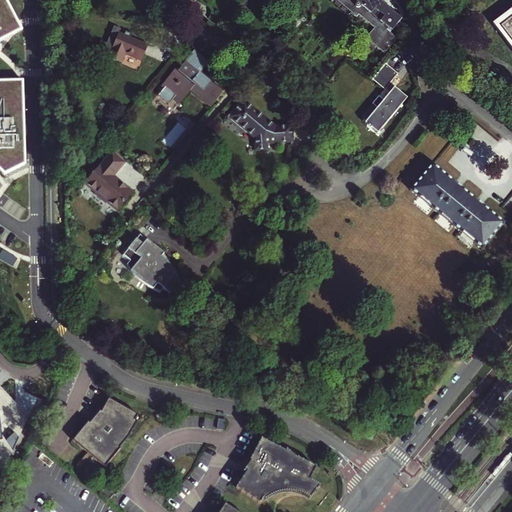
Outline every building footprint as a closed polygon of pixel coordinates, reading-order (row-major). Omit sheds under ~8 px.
[(0,0),(0,44),(23,33),(5,0),(0,0)] [(366,0),(332,0),(353,17),(355,15),(371,29),(362,39),(381,54),(394,39),(387,33),(384,31),(388,26),(389,24),(389,23),(388,21),(387,21),(386,20),(384,21),(383,22),(379,26),(375,23),(374,24),(358,11),(367,1),(366,0)] [(375,0),(366,0),(367,1),(358,11),(374,24),(375,23),(379,26),(383,22),(384,21),(386,20),(387,21),(388,21),(389,23),(389,24),(388,26),(384,31),(387,33),(399,19),(375,0)] [(511,15),(498,26),(511,45),(511,15)] [(105,61),(119,65),(122,56),(139,62),(145,46),(115,36),(105,61)] [(204,100),(210,106),(224,88),(218,82),(222,77),(212,69),(205,77),(199,72),(207,63),(193,52),(177,72),(174,69),(159,86),(162,89),(156,97),(167,106),(172,99),(178,104),(189,91),(203,102),(204,100)] [(382,90),(395,74),(383,63),(369,79),(382,90)] [(25,166),(22,83),(0,83),(0,175),(3,179),(25,166)] [(381,99),(376,95),(369,104),(374,108),(361,123),(364,125),(363,126),(367,129),(368,128),(374,134),(405,97),(392,86),(381,99)] [(243,101),(228,119),(253,139),(255,153),(267,151),(266,146),(292,143),(290,127),(276,128),(243,101)] [(105,143),(98,151),(103,155),(110,147),(105,143)] [(128,162),(116,152),(89,184),(121,210),(136,192),(117,176),(128,162)] [(433,161),(410,188),(481,248),(504,222),(483,204),(484,203),(476,196),(475,197),(462,186),(463,184),(454,177),(453,179),(433,161)] [(85,180),(66,181),(67,196),(87,195),(85,180)] [(141,231),(123,252),(130,257),(126,260),(131,270),(137,277),(144,282),(150,286),(156,288),(160,289),(163,286),(170,291),(180,279),(175,270),(166,258),(165,259),(160,255),(164,250),(141,231)] [(125,443),(132,435),(139,422),(136,420),(138,415),(109,399),(97,419),(98,420),(93,426),(89,423),(73,441),(106,469),(121,451),(120,449),(125,443)] [(244,469),(234,487),(259,504),(262,500),(264,502),(268,498),(272,495),(279,492),(282,491),(289,491),(296,492),(311,497),(321,484),(312,477),(318,466),(304,459),(301,455),(294,452),(293,454),(266,440),(250,460),(252,462),(250,470),(244,469)] [(107,487),(101,494),(110,502),(115,495),(107,487)]
